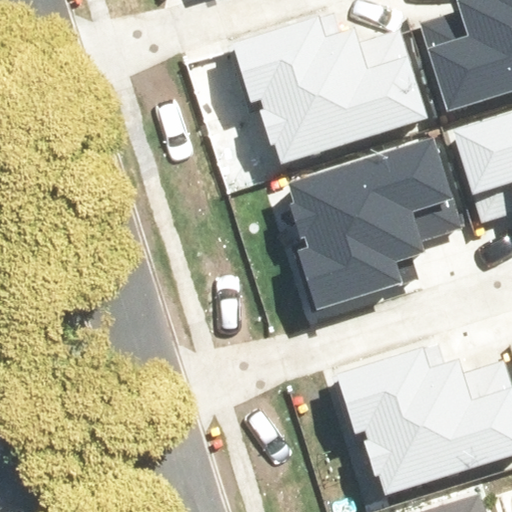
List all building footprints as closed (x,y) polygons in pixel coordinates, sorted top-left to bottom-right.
[(414,59),(434,129),(511,106),(511,0),(480,0),(483,8),(440,20),(449,49),(414,59)] [(232,48),(272,176),(420,129),(391,38),(328,58),(317,21),(232,48)] [(511,127),(457,146),(484,222),(511,212),(511,127)] [(280,195),(308,312),(409,288),(403,264),(433,256),(427,231),(459,224),(442,156),(280,195)] [(370,509),(511,462),(511,399),(497,404),(486,371),(441,385),(429,347),(328,380),(370,509)] [(405,511),(482,511),(474,488),(405,511)]
